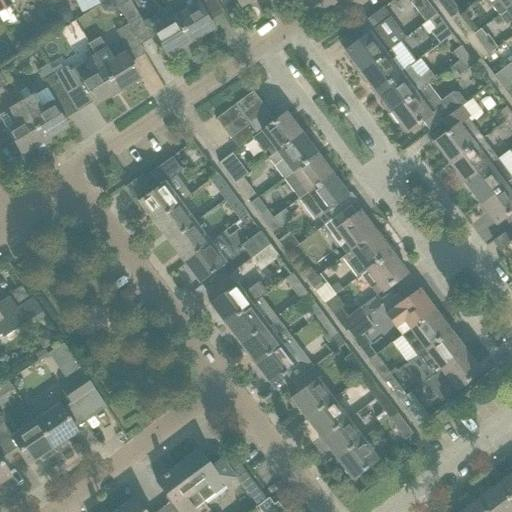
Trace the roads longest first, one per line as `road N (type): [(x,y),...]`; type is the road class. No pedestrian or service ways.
road 1 (residential): [(291,26),(394,158),(370,177),(443,269),(468,250),(511,312)]
road 2 (residential): [(71,198),(78,163),(291,26)]
road 3 (residential): [(225,386),(101,220),(71,198)]
road 4 (residential): [(225,386),(56,511)]
road 5 (residential): [(511,414),(381,511)]
road 6 (residential): [(321,511),(225,386)]
